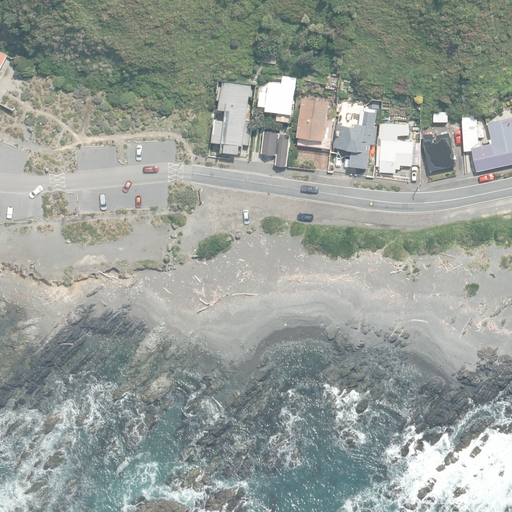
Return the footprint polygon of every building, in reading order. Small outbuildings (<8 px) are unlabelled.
[(329,85),(336,86),(339,74),(332,73),(329,85)] [(280,115),(291,117),(297,77),(283,75),(282,83),(270,81),(268,91),(261,90),(259,105),(267,106),(266,111),(280,112),(280,115)] [(224,83),(221,111),(232,112),(228,144),(245,146),(252,86),(224,83)] [(299,141),(322,144),(322,139),(325,140),(330,100),(303,96),(297,137),(300,137),(299,141)] [(353,166),(369,168),(377,112),(365,110),(362,128),(338,125),(334,149),(356,152),(353,166)] [(434,122),(448,122),(448,112),(434,111),(434,122)] [(451,130),(457,129),(456,115),(449,116),(451,130)] [(472,150),(477,171),(511,163),(511,116),(488,122),(491,139),(490,140),(490,143),(480,145),(477,118),(463,119),(465,150),(472,150)] [(379,172),(396,173),(396,169),(400,169),(400,168),(403,168),(403,165),(412,165),(413,140),(398,140),(399,135),(409,135),(409,125),(379,123),(379,140),(381,140),(381,145),(377,145),(376,166),(379,166),(379,169),(379,172)] [(276,164),(287,166),(290,134),(280,133),(280,131),(264,129),(261,152),(277,154),(276,164)] [(423,143),(429,171),(457,165),(449,132),(436,135),(437,138),(436,138),(437,141),(434,142),(433,134),(423,133),(423,143)]
